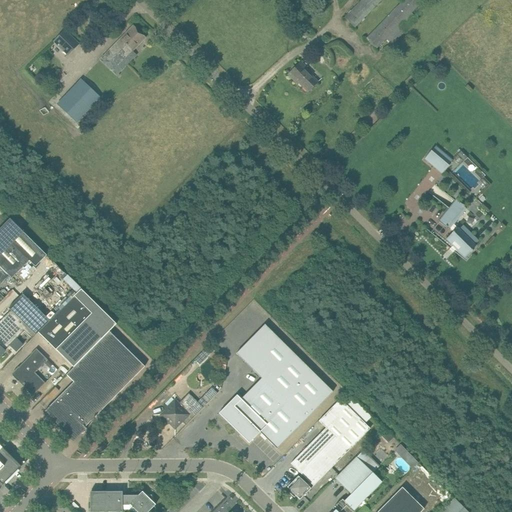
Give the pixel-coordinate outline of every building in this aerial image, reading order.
[(365,39),(376,49),(386,39),(392,45),(417,19),(411,13),(421,3),(418,0),(360,0),(344,18),(354,28),(381,0),(398,0),(401,2),(365,39)] [(303,39),(309,34),(297,22),(292,27),(303,39)] [(146,38),(133,25),(100,60),(117,75),(136,55),(132,51),(146,38)] [(67,55),(78,44),(64,30),(53,42),(67,55)] [(297,84),(299,83),(308,92),(315,85),(317,82),(308,73),(310,72),(300,62),(295,68),(288,75),(297,84)] [(76,122),(99,98),(80,79),(56,104),(76,122)] [(424,160),(442,175),(453,160),(436,146),(424,160)] [(455,200),(455,201),(439,221),(438,220),(438,221),(446,228),(447,227),(453,232),(445,239),(446,240),(446,239),(465,258),(472,251),(471,250),(476,246),(475,245),(475,246),(458,229),(458,228),(453,224),(465,209),(466,209),(463,206),(464,206),(455,199),(455,200)] [(0,283),(0,284),(9,276),(11,278),(16,274),(23,281),(39,266),(38,265),(46,256),(9,219),(0,228),(0,283)] [(49,321),(38,332),(55,350),(74,368),(109,332),(116,325),(99,308),(80,290),(74,296),(49,321)] [(16,316),(30,302),(22,294),(8,308),(10,310),(0,320),(0,356),(5,351),(4,350),(24,330),(32,338),(35,335),(16,316)] [(236,353),(245,362),(252,370),(261,378),(240,399),(237,396),(219,413),(249,443),(260,432),(276,449),(333,392),(264,325),(236,353)] [(48,407),(44,411),(45,412),(46,410),(73,437),(83,427),(86,429),(87,429),(85,427),(144,367),(109,332),(74,368),(66,375),(73,382),(48,407)] [(208,347),(195,360),(200,365),(213,352),(208,347)] [(30,354),(31,355),(18,367),(13,372),(14,373),(14,376),(13,377),(17,381),(18,381),(27,390),(27,391),(30,394),(31,394),(33,396),(45,383),(35,373),(47,360),(36,349),(30,354)] [(211,386),(213,388),(212,388),(202,397),(208,403),(221,389),(221,388),(215,382),(213,382),(211,384),(211,386)] [(167,408),(160,415),(175,429),(178,426),(182,422),(185,425),(203,408),(204,407),(203,407),(202,407),(199,411),(194,406),(191,408),(182,400),(183,399),(182,400),(175,393),(164,405),(167,408)] [(340,399),(318,421),(325,428),(293,461),(293,466),(301,474),(299,477),(298,476),(287,487),(300,500),(370,428),(340,399)] [(385,430),(381,433),(389,442),(393,438),(385,430)] [(401,445),(395,451),(399,455),(405,449),(401,445)] [(0,487),(21,466),(1,447),(0,446),(0,487)] [(356,457),(335,479),(350,495),(344,501),(343,499),(341,500),(340,500),(339,501),(337,503),(336,504),(335,506),(334,507),(333,509),(335,510),(333,511),(339,511),(347,504),(353,510),(381,482),(373,473),(379,466),(364,451),(357,458),(356,457)] [(420,511),(424,509),(402,487),(377,511),(420,511)] [(90,492),(90,497),(89,511),(122,511),(122,510),(123,494),(122,492),(90,492)] [(142,492),(133,500),(129,496),(123,494),(122,510),(129,510),(126,511),(148,511),(155,505),(152,501),(151,495),(146,495),(142,492)]
